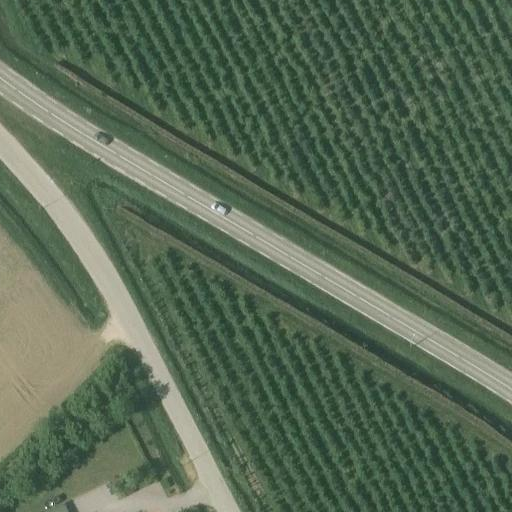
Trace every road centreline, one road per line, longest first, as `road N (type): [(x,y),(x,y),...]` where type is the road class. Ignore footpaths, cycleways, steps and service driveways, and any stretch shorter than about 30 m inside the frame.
road 1 (tertiary): [(511,394),(91,143),(0,80)]
road 2 (unclassified): [(228,511),(148,353),(72,228),(0,143)]
